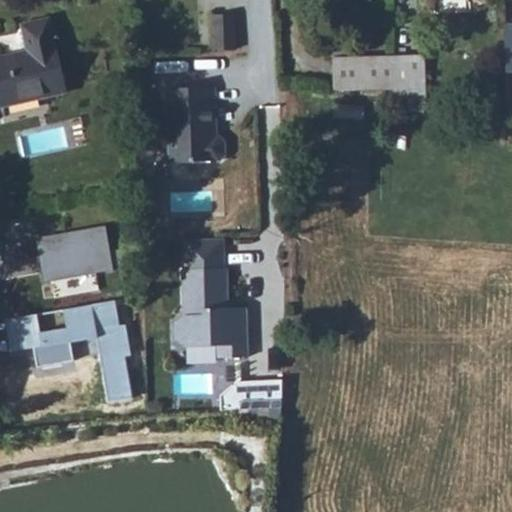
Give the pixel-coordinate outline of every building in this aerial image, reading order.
[(236,3),(216,2),(214,38),(234,39),(236,3)] [(73,95),(59,33),(30,40),(32,50),(0,57),(0,79),(5,103),(50,94),(51,100),(73,95)] [(349,63),(345,94),(406,103),(405,71),(349,63)] [(434,69),(405,68),(405,71),(406,103),(436,106),(434,69)] [(220,83),(172,86),(176,160),(226,158),(231,152),(231,138),(225,133),(218,133),(217,103),(221,103),(220,83)] [(46,281),(116,267),(108,223),(37,236),(46,281)] [(229,271),(184,272),(184,318),(176,323),(176,343),(185,348),(219,348),(219,362),(248,361),(248,311),(230,311),(229,271)] [(108,399),(132,395),(125,358),(131,357),(126,325),(119,327),(114,300),(0,319),(7,357),(28,353),(31,370),(73,362),(69,338),(97,333),(108,399)] [(223,395),(223,410),(256,410),(280,408),(283,408),(282,380),(237,382),(237,385),(234,385),(223,395)] [(280,408),(256,410),(257,420),(281,418),(280,408)]
